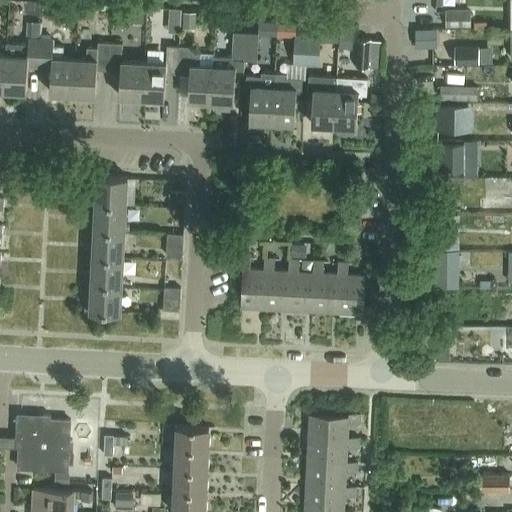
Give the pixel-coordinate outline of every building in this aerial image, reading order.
[(182,8),(170,7),(168,31),(180,32),(182,8)] [(81,10),(81,17),(93,18),(93,10),(81,10)] [(112,10),(112,21),(122,22),(122,11),(112,10)] [(183,11),(183,27),(196,28),(196,11),(183,11)] [(469,11),(445,11),(445,26),(469,26),(469,11)] [(41,37),(42,22),(27,21),(26,36),(41,37)] [(353,48),(353,27),(339,27),(339,48),(353,48)] [(436,29),(415,29),(415,47),(436,47),(436,29)] [(232,55),(232,59),(244,60),(246,31),(233,31),(232,55)] [(246,31),(244,60),(256,60),(257,54),(258,32),(246,31)] [(306,63),(307,35),(295,34),(293,62),(306,63)] [(318,63),(319,59),(320,35),(307,35),(306,63),(318,63)] [(29,44),(28,65),(40,66),(41,37),(29,37),(29,44)] [(41,37),(40,66),(52,67),(53,44),(54,44),(54,38),(41,37)] [(382,40),(370,39),(370,38),(357,37),(356,65),(380,67),(382,40)] [(98,46),(97,69),(109,70),(110,41),(99,40),(98,46)] [(109,70),(120,70),(121,59),(122,59),(123,42),(110,41),(109,70)] [(29,44),(7,43),(7,53),(5,53),(3,89),(27,90),(28,65),(29,44)] [(53,44),(52,67),(51,91),(73,93),(75,56),(65,56),(65,44),(54,44),(53,44)] [(166,61),(167,61),(166,73),(178,73),(179,49),(179,45),(167,44),(166,61)] [(179,45),(179,49),(178,73),(190,74),(191,52),(192,52),(192,45),(179,45)] [(479,61),(479,45),(455,45),(455,61),(479,61)] [(98,46),(88,46),(87,57),(75,56),(73,93),(96,94),(97,69),(98,46)] [(192,52),(191,52),(190,74),(189,99),(211,100),(212,64),(200,63),(201,53),(192,52)] [(212,64),(211,100),(215,100),(215,108),(230,109),(231,101),(234,101),(235,69),(243,69),(244,60),(232,59),(232,55),(225,55),(215,55),(214,64),(212,64)] [(120,70),(119,95),(142,96),(144,60),(122,59),(121,59),(120,70)] [(144,60),(142,96),(165,97),(166,73),(167,61),(166,61),(144,60)] [(246,75),(246,88),(251,88),(249,120),(271,121),(273,85),(274,73),(262,72),(262,75),(246,75)] [(334,124),(335,88),(322,87),(322,75),(313,75),(311,123),(334,124)] [(336,75),(335,88),(334,124),(338,124),(337,133),(354,134),(354,125),(356,125),(357,94),(367,94),(367,77),(336,75)] [(273,85),(271,121),(295,122),(296,86),(301,86),(301,77),(285,76),(285,85),(273,85)] [(476,85),(440,83),(440,97),(475,99),(476,85)] [(382,102),(382,93),(371,92),(371,102),(382,102)] [(439,114),(439,129),(463,129),(463,102),(439,102),(439,114)] [(441,167),(441,171),(464,171),(464,176),(478,176),(478,151),(464,151),(464,142),(441,142),(441,167)] [(91,189),(91,201),(95,202),(95,201),(127,203),(128,176),(96,174),(96,189),(91,189)] [(186,201),(186,190),(170,189),(169,201),(186,201)] [(90,216),(89,228),(94,228),(125,230),(127,203),(95,201),(95,202),(94,217),(90,216)] [(437,214),(437,227),(460,227),(460,213),(437,214)] [(89,242),(88,255),(93,255),(124,257),(125,230),(94,228),(93,242),(89,242)] [(183,256),(184,233),(168,232),(166,255),(183,256)] [(437,237),(437,249),(460,248),(460,237),(437,237)] [(291,243),(291,256),(306,256),(307,243),(291,243)] [(438,250),(438,268),(459,268),(459,250),(438,250)] [(88,270),(87,283),(92,283),(92,282),(122,284),(124,257),(93,255),(92,270),(88,270)] [(267,268),(264,268),(250,267),(250,256),(240,256),(240,267),(243,267),(241,305),(266,306),(267,268)] [(292,269),(288,269),(274,269),(274,257),(264,257),(264,268),(267,268),(266,306),(290,308),(292,269)] [(316,271),(312,271),(298,270),(299,258),(288,258),(288,269),(292,269),(290,308),(315,309),(316,271)] [(341,272),(337,272),(323,271),(323,260),(313,259),(312,271),(316,271),(315,309),(339,310),(341,272)] [(337,260),(337,272),(341,272),(339,310),(364,312),(365,274),(347,273),(348,261),(337,260)] [(86,297),(86,309),(121,311),(122,284),(92,282),(92,283),(91,297),(86,297)] [(180,309),(181,287),(165,286),(163,308),(180,309)] [(502,350),(511,349),(511,326),(502,327),(502,350)] [(437,350),(437,358),(450,358),(450,350),(437,350)] [(309,411),(308,436),(347,438),(347,435),(348,420),(359,421),(360,411),(349,410),(349,413),(309,411)] [(17,439),(16,446),(19,446),(18,466),(38,467),(38,470),(48,471),(48,468),(68,469),(69,449),(72,449),(73,439),(70,439),(71,419),(51,418),(51,415),(44,414),(41,417),(21,416),(20,436),(17,439)] [(175,424),(174,446),(207,448),(208,426),(175,424)] [(104,443),(113,444),(114,433),(104,433),(104,443)] [(114,433),(113,444),(127,444),(128,434),(114,433)] [(308,436),(307,461),(346,463),(346,458),(347,445),(358,445),(358,436),(347,435),(347,438),(308,436)] [(113,454),(113,444),(104,443),(104,453),(113,454)] [(174,446),(173,468),(206,470),(207,448),(174,446)] [(396,456),(393,463),(403,466),(406,459),(396,456)] [(307,461),(306,485),(345,487),(345,484),(346,469),(357,470),(357,459),(346,458),(346,463),(307,461)] [(173,468),(172,490),(205,492),(206,470),(173,468)] [(55,471),(55,481),(69,482),(70,472),(55,471)] [(510,472),(482,472),(482,489),(510,489),(510,472)] [(102,487),(111,487),(112,477),(103,477),(102,487)] [(306,485),(304,510),(343,511),(344,508),(344,494),(356,495),(356,484),(345,484),(345,487),(306,485)] [(94,499),(95,490),(34,487),(33,509),(74,511),(74,496),(83,497),(83,498),(94,499)] [(111,497),(111,487),(102,487),(102,497),(111,497)] [(172,490),(171,511),(176,511),(203,511),(205,492),(172,490)] [(115,491),(114,507),(131,508),(132,492),(115,491)]
